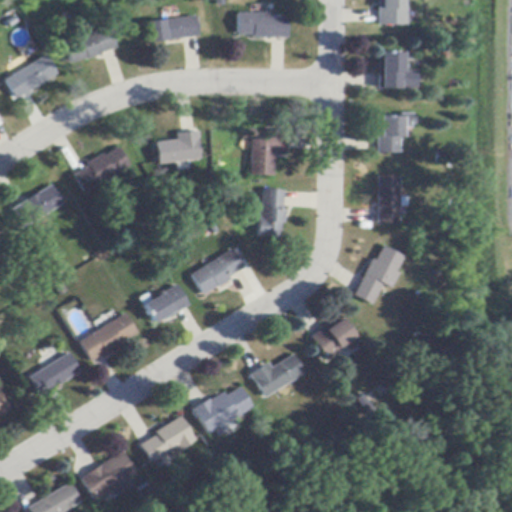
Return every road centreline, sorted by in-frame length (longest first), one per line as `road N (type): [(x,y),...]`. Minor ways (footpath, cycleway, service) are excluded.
road 1 (residential): [(312,277),(0,473)]
road 2 (residential): [(0,161),(75,115),(139,90),(193,82),(327,85)]
road 3 (residential): [(312,277),(327,249),(327,0)]
